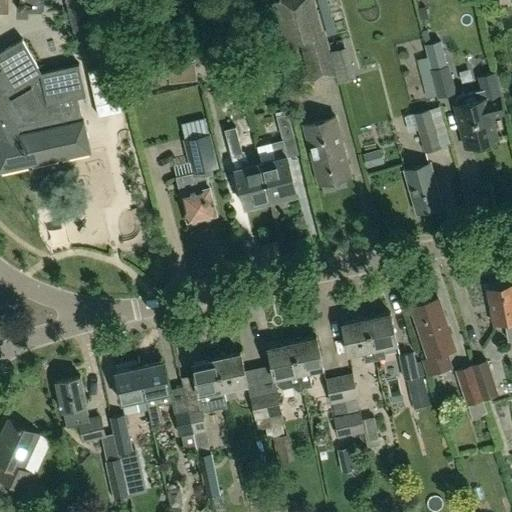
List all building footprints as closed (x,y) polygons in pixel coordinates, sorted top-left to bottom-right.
[(32,0),(16,0),(18,10),(34,8),(32,0)] [(95,0),(68,0),(66,1),(76,43),(104,37),(95,0)] [(330,50),(325,33),(323,34),(314,0),(279,0),(272,2),(283,47),(300,43),(311,83),(337,76),(330,50)] [(336,34),(327,0),(318,0),(327,36),(336,34)] [(358,0),(334,0),(339,28),(363,24),(358,0)] [(0,170),(91,151),(83,119),(79,120),(74,97),(86,95),(79,65),(41,73),(22,39),(0,51),(0,63),(5,72),(0,74),(0,170)] [(424,43),(427,57),(437,96),(455,91),(449,65),(444,66),(437,40),(424,43)] [(347,46),(330,50),(337,76),(338,82),(355,77),(347,46)] [(64,65),(84,61),(82,48),(62,53),(64,65)] [(437,96),(427,57),(417,59),(426,98),(437,96)] [(169,83),(197,80),(195,63),(167,66),(169,83)] [(283,80),(281,70),(261,74),(263,84),(283,80)] [(457,104),(467,147),(496,140),(490,116),(503,113),(500,97),(494,73),(477,76),(482,98),(457,104)] [(308,98),(303,76),(284,81),(289,102),(308,98)] [(95,93),(116,89),(114,78),(93,83),(95,93)] [(413,114),(424,152),(450,145),(440,106),(413,114)] [(222,123),(219,112),(197,117),(199,128),(222,123)] [(294,137),(288,114),(276,116),(282,139),(294,137)] [(335,116),(305,124),(319,184),(350,176),(335,116)] [(270,200),(261,161),(246,165),(242,150),(236,126),(225,129),(231,153),(244,207),(270,200)] [(193,172),(177,177),(179,185),(182,184),(184,191),(181,192),(188,221),(217,214),(210,185),(209,185),(207,174),(212,173),(211,168),(217,167),(209,134),(186,139),(193,172)] [(261,161),(270,200),(297,194),(283,139),(272,142),(277,158),(261,161)] [(366,166),(383,162),(380,149),(363,154),(366,166)] [(430,162),(404,170),(416,213),(442,205),(430,162)] [(511,283),(487,289),(494,324),(505,322),(509,341),(511,339),(511,283)] [(412,307),(429,357),(423,359),(428,374),(449,367),(445,353),(455,349),(438,298),(412,307)] [(390,313),(367,318),(376,360),(386,357),(383,347),(397,344),(390,313)] [(376,360),(367,318),(342,323),(349,354),(363,351),(365,362),(376,360)] [(285,331),(287,340),(329,330),(327,320),(285,331)] [(206,358),(203,330),(179,332),(182,361),(206,358)] [(316,337),(293,342),(303,387),(312,385),(309,371),(323,368),(316,337)] [(303,387),(293,342),(268,347),(276,384),(282,388),(292,386),(293,388),(298,391),(303,390),(302,387),(303,387)] [(419,376),(413,351),(398,354),(403,380),(419,376)] [(217,358),(225,400),(236,398),(234,387),(248,384),(241,353),(217,358)] [(225,400),(217,358),(193,363),(199,395),(185,398),(188,409),(189,409),(198,453),(207,451),(203,431),(206,430),(202,411),(226,406),(225,400)] [(487,359),(473,363),(485,398),(498,394),(487,359)] [(163,361),(138,367),(148,408),(147,408),(151,425),(163,422),(159,404),(172,401),(163,361)] [(485,398),(473,363),(455,369),(471,417),(486,412),(482,399),(485,398)] [(148,408),(138,367),(115,372),(122,403),(136,400),(139,410),(147,408),(148,408)] [(352,374),(339,377),(352,434),(364,431),(366,442),(379,440),(374,416),(361,419),(357,398),(352,374)] [(83,441),(101,436),(104,436),(100,418),(89,421),(86,406),(87,406),(80,375),(56,381),(62,411),(64,411),(67,426),(79,423),(83,441)] [(352,434),(339,377),(327,379),(331,403),(338,437),(352,434)] [(276,390),(264,393),(269,416),(281,414),(276,390)] [(269,416),(264,393),(251,396),(256,419),(269,416)] [(413,409),(430,405),(428,395),(411,399),(413,409)] [(189,409),(188,409),(176,412),(181,435),(184,451),(195,449),(196,453),(198,453),(189,409)] [(123,483),(126,482),(139,479),(125,413),(109,416),(113,434),(118,459),(123,483)] [(269,416),(271,426),(283,423),(281,414),(269,416)] [(269,416),(256,419),(258,429),(271,426),(269,416)] [(40,434),(9,420),(0,439),(0,463),(5,466),(0,476),(0,479),(22,490),(30,472),(24,470),(40,434)] [(274,437),(279,460),(290,457),(285,435),(274,437)] [(316,441),(317,448),(325,446),(323,439),(316,441)] [(199,461),(206,488),(207,496),(221,493),(212,451),(198,454),(199,461)] [(118,459),(106,462),(114,498),(128,495),(126,482),(123,483),(118,459)] [(29,511),(33,505),(13,496),(7,509),(13,511),(29,511)] [(293,511),(293,503),(269,505),(269,511),(293,511)]
